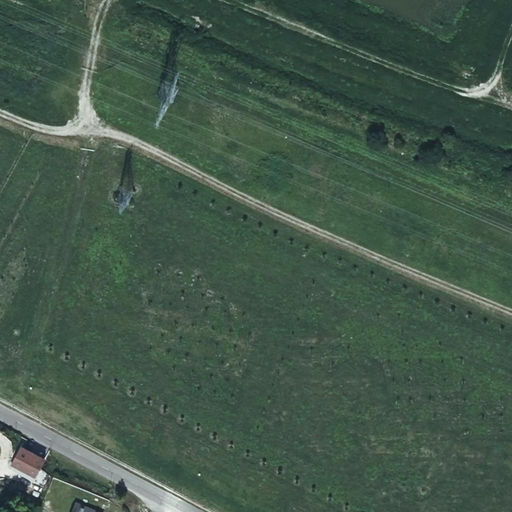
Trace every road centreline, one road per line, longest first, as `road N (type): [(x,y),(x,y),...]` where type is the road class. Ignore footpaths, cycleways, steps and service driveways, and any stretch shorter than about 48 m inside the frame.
road 1 (track): [(0,114),(31,128),(125,135),(251,203),(511,314)]
road 2 (secondary): [(187,511),(0,412)]
